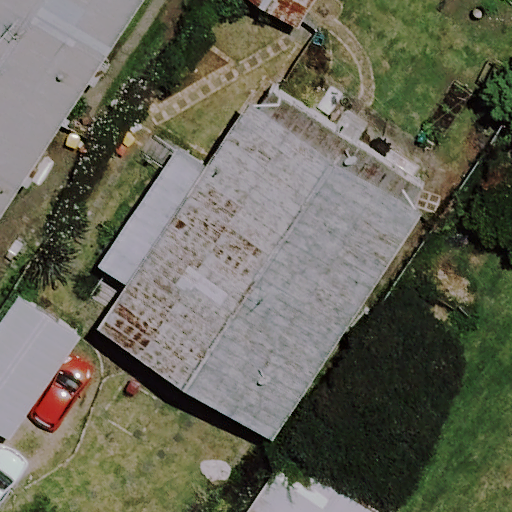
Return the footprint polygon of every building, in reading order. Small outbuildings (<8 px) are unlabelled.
[(0,0),(0,204),(136,0),(0,0)] [(223,0),(275,44),(312,0),(223,0)] [(422,204),(242,81),(165,193),(85,310),(265,434),(422,204)] [(0,439),(71,343),(5,295),(0,301),(0,439)] [(366,511),(282,453),(241,511),(366,511)]
